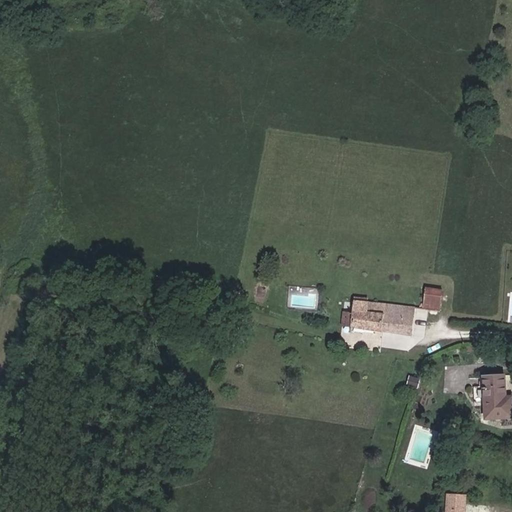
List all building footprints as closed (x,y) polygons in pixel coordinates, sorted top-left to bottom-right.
[(440,309),(442,290),(426,288),(424,307),(440,309)] [(412,336),(415,308),(366,302),(355,301),(354,301),(352,314),(344,313),(342,326),(412,336)] [(243,327),(230,324),(228,333),(241,336),(243,327)] [(417,388),(420,379),(410,376),(407,385),(417,388)] [(511,418),(511,395),(511,376),(483,377),(483,379),(479,379),(480,387),(474,388),(475,403),(484,402),(485,420),(511,418)] [(449,441),(451,431),(444,430),(442,439),(449,441)] [(466,511),(468,495),(445,494),(443,511),(466,511)]
